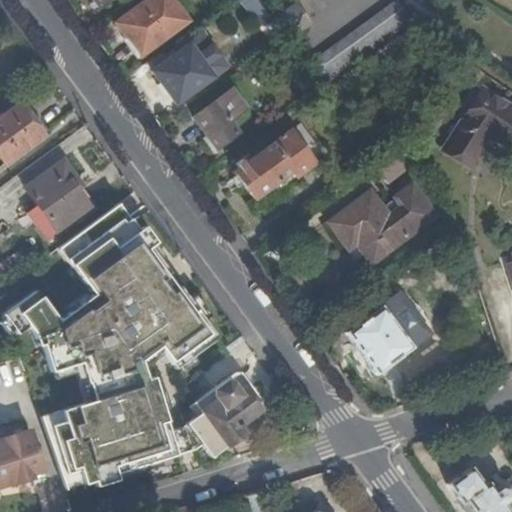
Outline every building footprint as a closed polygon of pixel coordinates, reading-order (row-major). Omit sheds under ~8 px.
[(85,0),(96,15),(116,0),(85,0)] [(137,63),(183,29),(160,0),(156,0),(113,31),(124,45),(121,48),(133,63),(135,61),(137,63)] [(241,0),(253,16),(261,10),(258,7),(253,0),(241,0)] [(409,29),(393,8),(306,70),(321,91),(409,29)] [(298,14),(276,30),(285,43),(288,47),(310,31),(298,14)] [(186,51),(149,79),(173,111),(210,84),(186,51)] [(480,79),(468,71),(458,82),(473,90),(480,79)] [(455,81),(447,72),(421,95),(430,105),(455,81)] [(230,94),(191,123),(214,154),(234,139),(224,126),(243,111),(230,94)] [(473,133),(447,115),(427,146),(466,171),(486,141),(511,158),(511,110),(496,100),(473,133)] [(17,108),(0,121),(0,168),(0,169),(40,140),(17,108)] [(297,131),(294,133),(318,167),(325,161),(322,157),(318,160),(297,131)] [(289,178),(294,184),(318,167),(294,133),(232,178),(251,204),(289,178)] [(366,173),(382,193),(408,174),(392,154),(366,173)] [(35,212),(26,219),(46,247),(92,213),(58,165),(21,194),(35,212)] [(365,202),(334,225),(353,249),(368,269),(429,223),(408,197),(379,219),(365,202)] [(90,400),(39,417),(63,492),(93,482),(95,488),(118,481),(116,474),(177,455),(152,377),(146,379),(138,360),(157,348),(175,368),(217,335),(149,245),(152,242),(141,227),(139,229),(119,203),(58,250),(92,296),(57,320),(41,296),(17,314),(33,333),(37,346),(43,346),(51,373),(79,365),(90,400)] [(334,225),(326,230),(344,255),(353,249),(334,225)] [(407,355),(377,313),(341,339),(372,380),(407,355)] [(216,403),(191,422),(216,455),(246,432),(240,424),(262,408),(247,388),(240,394),(229,379),(217,389),(218,393),(212,398),(216,403)] [(40,477),(27,436),(0,444),(0,450),(10,485),(12,488),(30,483),(30,480),(40,477)] [(0,488),(10,485),(0,450),(0,488)] [(466,474),(443,491),(459,511),(503,511),(508,507),(509,502),(504,496),(501,493),(497,492),(491,496),(485,488),(480,492),(466,474)] [(511,511),(511,490),(504,496),(509,502),(508,507),(503,511),(511,511)] [(261,511),(257,499),(242,503),(244,511),(261,511)]
